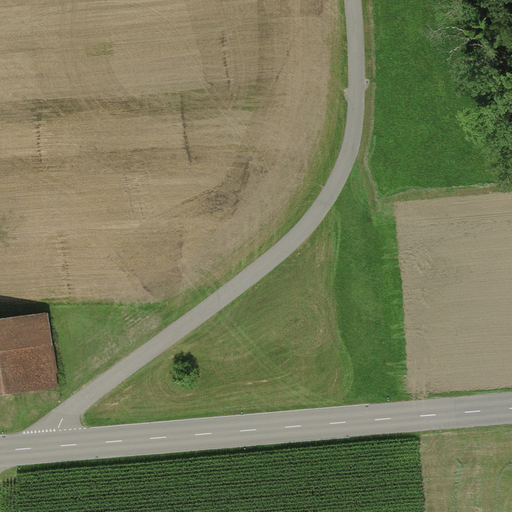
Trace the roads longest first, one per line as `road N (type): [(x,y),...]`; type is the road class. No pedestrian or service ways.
road 1 (unclassified): [(60,446),(66,413),(311,228),(343,174),(359,102),(354,0)]
road 2 (tertiary): [(60,446),(511,412)]
